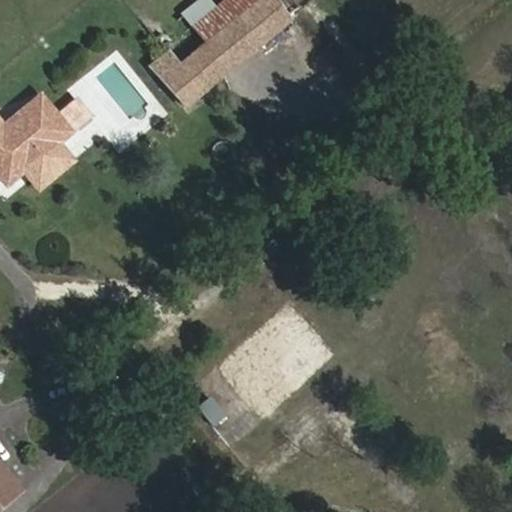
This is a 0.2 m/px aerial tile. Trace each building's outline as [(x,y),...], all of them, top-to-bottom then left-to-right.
[(245,0),(181,54),(158,26),(138,41),(146,56),(134,66),(167,106),(276,16),(263,0),(245,0)] [(190,0),(158,26),(181,54),(245,0),(190,0)] [(131,113),(148,96),(111,58),(94,75),(131,113)] [(0,154),(47,117),(55,111),(31,83),(11,98),(0,108),(0,154)] [(47,117),(0,154),(0,170),(57,128),(47,117)]
